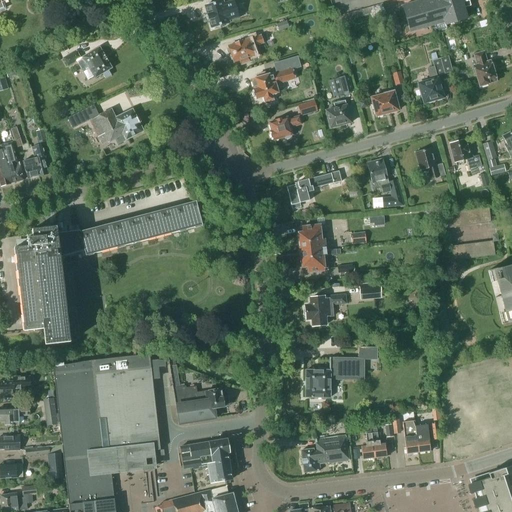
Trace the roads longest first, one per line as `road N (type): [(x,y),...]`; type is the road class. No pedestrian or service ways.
road 1 (tertiary): [(270,486),(258,451),(262,273),(243,175)]
road 2 (residential): [(243,175),(511,103)]
road 3 (tertiary): [(270,486),(372,482),(511,453)]
road 4 (residential): [(0,209),(230,148)]
road 5 (tertiary): [(230,148),(195,80),(118,0)]
